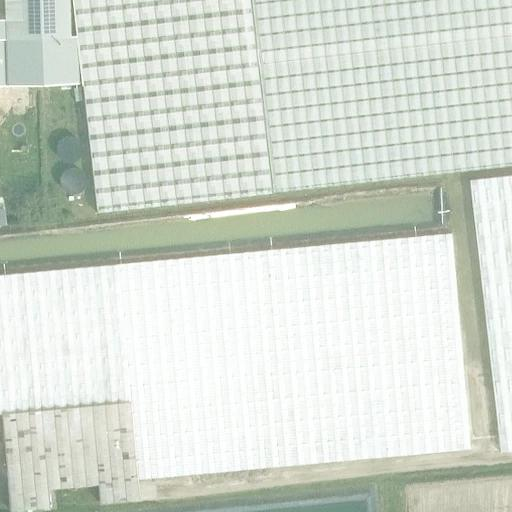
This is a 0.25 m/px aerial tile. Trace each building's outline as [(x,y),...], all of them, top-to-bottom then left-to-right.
[(0,85),(80,84),(75,35),(71,35),(68,0),(4,0),(5,19),(0,19),(0,85)] [(511,0),(71,0),(75,35),(80,84),(95,212),(275,192),(511,165),(511,0)] [(511,173),(465,179),(497,451),(511,449),(511,173)] [(278,467),(469,449),(451,234),(260,253),(0,275),(0,444),(5,511),(9,511),(46,509),(44,490),(94,486),(95,504),(135,501),(133,480),(278,467)] [(51,493),(52,506),(82,503),(81,490),(51,493)]
